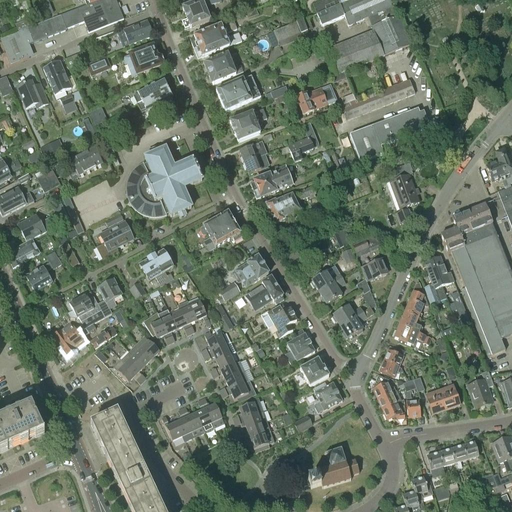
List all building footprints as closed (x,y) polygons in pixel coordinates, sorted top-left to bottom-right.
[(103,0),(86,7),(59,17),(65,32),(66,32),(66,31),(83,24),(88,35),(123,21),(115,0),(103,0)] [(210,22),(205,9),(221,3),(220,0),(206,0),(202,2),(182,10),(187,22),(182,24),(185,31),(190,29),(210,22)] [(316,16),(340,6),(336,0),(327,0),(312,7),(316,16)] [(354,0),(343,5),(340,6),(316,16),(321,28),(344,18),(348,28),(368,19),(371,28),(373,31),(383,55),(384,58),(411,47),(390,0),(354,0)] [(47,17),(54,15),(48,2),(42,5),(47,17)] [(480,6),(475,9),(479,16),(484,13),(480,6)] [(221,15),(221,17),(223,21),(242,13),(239,7),(221,15)] [(298,9),(291,12),(294,19),(301,16),(298,9)] [(258,16),(255,10),(246,14),(248,20),(258,16)] [(38,26),(45,23),(42,15),(34,17),(38,26)] [(59,17),(45,23),(38,26),(27,30),(33,45),(65,32),(59,17)] [(31,27),(28,21),(15,26),(18,33),(31,27)] [(129,47),(153,38),(147,22),(123,32),(117,34),(121,44),(127,42),(129,47)] [(307,34),(302,22),(273,34),(278,46),(307,34)] [(194,51),(225,38),(224,36),(237,31),(233,23),(221,28),(221,27),(193,38),(194,39),(190,41),(194,51)] [(0,32),(2,36),(10,33),(6,26),(0,28),(0,32)] [(33,45),(27,30),(19,33),(25,48),(33,45)] [(383,55),(373,31),(324,50),(334,75),(383,55)] [(10,66),(29,59),(19,33),(0,40),(10,66)] [(278,46),(273,34),(266,37),(271,49),(278,46)] [(226,40),(225,38),(194,51),(197,60),(201,58),(202,60),(229,49),(229,48),(242,43),(238,35),(226,40)] [(441,39),(444,44),(450,40),(448,35),(441,39)] [(126,65),(132,79),(161,68),(163,64),(161,60),(158,58),(157,59),(153,48),(129,57),(123,60),(125,66),(126,65)] [(212,87),(243,74),(240,68),(233,71),(231,65),(234,63),(231,57),(228,58),(227,56),(204,66),(212,87)] [(74,57),(67,59),(72,71),(78,68),(74,57)] [(106,60),(87,68),(91,78),(110,70),(106,60)] [(51,67),(63,94),(71,90),(60,64),(51,67)] [(63,94),(51,67),(43,71),(54,97),(63,94)] [(343,74),(333,78),(330,79),(333,85),(346,80),(344,74),(343,74)] [(220,104),(256,88),(251,78),(242,81),(216,93),(220,104)] [(0,81),(0,92),(3,99),(13,95),(6,79),(0,81)] [(136,106),(167,90),(163,81),(137,94),(138,96),(133,98),(136,106)] [(414,96),(409,83),(409,82),(340,108),(346,123),(414,96)] [(26,111),(35,106),(37,110),(48,105),(40,86),(34,89),(31,83),(16,89),(26,111)] [(276,100),(287,96),(288,95),(283,83),(278,85),(281,90),(270,94),(273,101),(276,100)] [(315,92),(318,99),(309,102),(310,104),(307,105),(311,114),(313,113),(328,107),(327,106),(337,103),(330,87),(321,91),(321,90),(315,92)] [(256,88),(220,104),(225,114),(261,99),(256,88)] [(167,90),(136,106),(140,113),(145,111),(146,113),(163,104),(165,108),(173,104),(171,100),(172,100),(167,90)] [(311,114),(307,105),(310,104),(309,102),(318,99),(315,92),(306,96),(306,95),(295,100),(303,118),(311,114)] [(74,103),(70,95),(59,100),(62,108),(74,103)] [(289,102),(287,96),(276,100),(278,106),(289,102)] [(87,112),(92,126),(106,121),(101,108),(87,112)] [(229,124),(230,126),(238,145),(260,136),(257,128),(262,126),(260,123),(266,121),(263,111),(252,115),(229,124)] [(380,149),(426,131),(423,123),(427,122),(423,113),(419,115),(418,111),(349,137),(360,165),(383,156),(380,149)] [(86,118),(81,120),(86,130),(90,128),(86,118)] [(133,129),(143,124),(140,118),(130,123),(133,129)] [(288,148),(290,154),(294,165),(304,161),(302,156),(313,151),(312,151),(317,149),(318,146),(309,125),(302,128),(307,141),(288,148)] [(92,131),(87,133),(90,140),(95,138),(92,131)] [(270,136),(262,139),(264,145),(272,142),(270,136)] [(32,141),(20,148),(23,153),(35,147),(32,141)] [(244,165),(265,157),(266,156),(261,144),(256,146),(239,153),(244,165)] [(45,150),(50,160),(60,156),(55,145),(45,150)] [(290,154),(288,148),(279,152),(282,157),(290,154)] [(67,174),(98,157),(94,149),(71,162),(70,160),(62,165),(67,174)] [(186,217),(185,215),(184,213),(191,209),(182,190),(201,182),(193,162),(173,170),(165,151),(158,154),(156,150),(150,152),(152,157),(145,160),(147,164),(144,166),(143,165),(142,165),(139,167),(136,169),(134,170),(133,172),(131,174),(130,177),(128,179),(127,181),(127,184),(126,186),(126,188),(126,191),(126,194),(127,198),(128,201),(129,203),(130,206),(132,208),(133,210),(135,211),(137,213),(142,216),(145,218),(148,218),(151,219),(153,219),(158,219),(163,218),(166,216),(165,215),(168,214),(170,218),(177,215),(179,220),(186,217)] [(322,154),(326,165),(330,163),(326,152),(322,154)] [(511,174),(503,152),(495,155),(498,164),(504,179),(505,181),(507,187),(511,184),(511,174)] [(102,165),(98,157),(67,174),(72,182),(80,179),(79,178),(102,165)] [(269,167),(265,157),(244,165),(249,177),(267,170),(267,168),(269,167)] [(347,170),(343,159),(338,161),(342,172),(347,170)] [(33,164),(36,170),(43,166),(40,160),(33,164)] [(376,179),(381,177),(383,182),(396,177),(390,161),(372,169),(376,179)] [(0,174),(14,167),(12,163),(5,167),(2,162),(0,163),(0,174)] [(498,164),(485,169),(491,184),(501,180),(504,179),(498,164)] [(271,171),(273,176),(254,183),(254,184),(250,186),(253,193),(289,179),(288,177),(286,170),(284,166),(271,171)] [(14,167),(0,174),(0,185),(11,180),(9,175),(16,171),(14,167)] [(48,184),(56,179),(52,172),(44,177),(48,184)] [(48,184),(44,177),(36,181),(40,188),(48,184)] [(419,204),(409,177),(390,184),(401,214),(396,216),(400,226),(412,222),(407,209),(419,204)] [(60,187),(56,179),(48,184),(52,191),(60,187)] [(289,179),(253,193),(256,201),(260,199),(260,200),(292,187),(290,181),(289,179)] [(48,184),(40,188),(44,195),(52,191),(48,184)] [(312,188),(294,195),(297,203),(309,198),(310,201),(311,200),(315,198),(314,196),(316,196),(312,188)] [(0,209),(26,196),(23,189),(18,191),(17,190),(0,199),(0,209)] [(507,217),(511,215),(511,190),(511,189),(504,192),(503,191),(497,194),(505,214),(505,213),(507,217)] [(26,196),(0,209),(0,215),(2,219),(26,206),(25,205),(30,203),(26,196)] [(300,213),(292,196),(276,203),(275,202),(265,207),(275,228),(285,223),(284,221),(300,213)] [(59,214),(54,216),(59,224),(68,220),(61,206),(56,208),(59,214)] [(462,245),(494,232),(484,206),(451,219),(456,230),(462,245)] [(59,214),(56,208),(52,210),(53,212),(47,215),(49,219),(54,216),(59,214)] [(77,236),(84,234),(75,212),(68,215),(77,236)] [(214,236),(234,225),(228,214),(203,229),(201,230),(200,233),(202,237),(205,237),(207,236),(209,240),(203,244),(206,249),(212,245),(211,243),(216,240),(214,237),(214,236)] [(120,216),(114,219),(117,225),(123,222),(120,216)] [(21,234),(40,224),(36,217),(17,227),(21,234)] [(49,219),(40,224),(21,234),(26,244),(32,241),(45,234),(51,230),(52,225),(49,219)] [(117,225),(114,219),(104,223),(108,230),(117,225)] [(124,224),(111,230),(121,248),(133,242),(124,224)] [(212,245),(206,249),(209,254),(232,240),(234,244),(241,240),(239,236),(240,236),(239,235),(241,233),(239,228),(236,229),(234,225),(214,236),(214,237),(216,240),(211,243),(212,245)] [(9,230),(4,233),(7,239),(12,236),(9,230)] [(121,248),(111,230),(99,236),(103,245),(96,249),(102,261),(117,253),(116,250),(121,248)] [(462,245),(456,230),(440,236),(448,256),(451,255),(463,250),(462,245)] [(350,246),(344,232),(335,235),(341,250),(350,246)] [(511,336),(511,276),(494,232),(462,245),(463,250),(500,341),(511,336)] [(26,244),(20,248),(24,256),(22,257),(25,263),(39,255),(32,241),(26,244)] [(356,256),(357,255),(368,251),(369,253),(381,248),(378,243),(368,248),(366,243),(352,248),(356,256)] [(59,248),(71,270),(79,266),(67,244),(59,248)] [(24,256),(20,248),(15,251),(13,247),(5,252),(12,270),(21,267),(21,266),(25,263),(22,257),(24,256)] [(463,250),(451,255),(464,289),(460,291),(487,359),(491,358),(505,352),(500,341),(463,250)] [(343,260),(352,257),(349,251),(341,255),(343,260)] [(154,257),(150,259),(166,286),(169,284),(173,282),(170,277),(167,279),(164,275),(173,269),(163,252),(154,257)] [(49,264),(57,259),(54,253),(45,258),(49,264)] [(57,259),(49,264),(42,268),(42,269),(25,279),(34,294),(52,284),(45,274),(52,270),(53,272),(62,266),(57,259)] [(166,286),(150,259),(147,261),(147,262),(139,267),(149,284),(155,280),(160,289),(166,286)] [(246,266),(234,273),(235,273),(231,275),(238,286),(241,284),(245,290),(257,283),(268,275),(258,259),(246,266)] [(431,262),(441,289),(454,284),(450,274),(446,276),(440,259),(431,262)] [(387,275),(386,273),(381,261),(361,269),(367,283),(387,275)] [(441,289),(431,262),(423,266),(433,292),(438,305),(446,302),(441,289)] [(186,267),(190,274),(195,272),(191,265),(186,267)] [(29,267),(20,271),(23,277),(32,272),(29,267)] [(316,280),(311,283),(312,284),(311,285),(314,290),(315,289),(319,295),(341,281),(337,276),(332,279),(332,280),(330,281),(326,274),(323,276),(319,270),(312,274),(316,280)] [(249,306),(277,289),(271,279),(261,285),(262,287),(244,298),(249,306)] [(97,306),(101,312),(104,319),(112,315),(109,311),(116,307),(113,301),(122,297),(113,281),(97,290),(104,302),(97,306)] [(344,287),(341,281),(319,295),(322,300),(321,301),(324,306),(325,306),(326,306),(341,297),(337,291),(344,287)] [(363,297),(370,293),(365,281),(358,285),(359,286),(356,287),(358,292),(361,291),(363,296),(363,297)] [(418,320),(423,307),(426,309),(428,308),(418,281),(417,281),(419,287),(415,288),(413,294),(412,294),(404,315),(418,320)] [(139,284),(137,285),(128,291),(135,302),(146,296),(139,284)] [(218,295),(220,298),(216,301),(219,306),(217,307),(214,302),(208,306),(212,311),(213,310),(214,311),(220,306),(224,303),(224,304),(240,294),(234,285),(218,295)] [(283,298),(277,289),(249,306),(254,314),(272,303),(273,304),(283,298)] [(363,297),(363,296),(361,297),(364,303),(366,303),(366,301),(372,299),(370,293),(363,297)] [(472,330),(457,293),(450,296),(453,304),(448,307),(451,314),(456,311),(462,326),(456,328),(459,335),(472,330)] [(85,296),(78,301),(86,315),(88,319),(96,315),(101,312),(97,306),(93,298),(88,301),(85,296)] [(363,315),(340,329),(343,335),(342,336),(345,341),(347,340),(347,341),(356,335),(357,337),(362,333),(361,332),(362,332),(359,325),(366,320),(374,316),(370,310),(375,307),(372,299),(366,301),(366,303),(369,309),(363,315)] [(187,304),(196,323),(206,318),(198,300),(187,304)] [(86,315),(78,301),(69,305),(77,320),(78,319),(80,323),(88,319),(86,315)] [(196,323),(187,304),(187,303),(177,307),(180,313),(186,327),(196,323)] [(282,306),(279,308),(268,314),(267,313),(260,317),(268,330),(274,327),(277,333),(275,335),(278,340),(292,333),(289,327),(296,323),(290,311),(286,313),(282,306)] [(213,311),(219,321),(225,317),(220,307),(213,311)] [(363,315),(359,310),(352,314),(348,308),(333,317),(333,318),(332,319),(335,324),(336,323),(340,329),(363,315)] [(96,315),(88,319),(80,323),(82,326),(84,331),(92,326),(104,319),(101,312),(96,315)] [(176,332),(170,318),(167,312),(157,316),(157,317),(166,336),(168,340),(170,345),(175,343),(171,334),(176,332)] [(186,327),(180,313),(170,318),(176,332),(186,327)] [(404,315),(399,327),(420,336),(422,330),(415,327),(418,320),(404,315)] [(166,336),(157,317),(143,324),(152,339),(155,338),(156,341),(166,336)] [(228,322),(225,317),(219,321),(222,326),(228,322)] [(119,324),(124,333),(129,331),(124,321),(119,324)] [(84,331),(82,326),(75,331),(70,325),(60,333),(52,339),(60,349),(78,335),(84,331)] [(411,351),(415,342),(422,345),(425,338),(420,336),(399,327),(393,340),(399,342),(398,345),(411,351)] [(105,334),(92,342),(90,344),(95,351),(110,340),(117,336),(112,329),(105,334)] [(78,335),(60,349),(68,359),(75,353),(74,352),(85,344),(87,346),(90,344),(92,342),(84,331),(78,335)] [(302,332),(294,336),(296,341),(286,346),(290,353),(285,356),(291,367),(314,354),(302,332)] [(204,337),(209,348),(207,350),(206,351),(201,353),(203,358),(212,354),(211,354),(228,346),(223,335),(212,340),(210,334),(204,337)] [(144,338),(136,346),(151,362),(159,354),(144,338)] [(448,353),(443,340),(436,342),(433,343),(440,355),(448,353)] [(212,354),(203,358),(205,363),(210,361),(210,360),(214,358),(216,364),(230,357),(235,355),(231,345),(228,346),(211,354),(212,354)] [(254,354),(258,352),(255,345),(250,348),(254,354)] [(136,346),(128,354),(143,369),(151,362),(136,346)] [(261,350),(258,352),(254,354),(258,361),(265,357),(261,350)] [(388,353),(384,363),(398,369),(405,353),(396,350),(394,355),(388,353)] [(143,369),(128,354),(121,362),(136,377),(143,369)] [(234,367),(230,357),(216,364),(220,373),(234,367)] [(136,377),(121,362),(113,370),(128,385),(136,377)] [(309,389),(328,379),(323,369),(322,370),(317,362),(299,372),(309,389)] [(398,369),(384,363),(379,374),(393,380),(396,374),(400,375),(401,372),(400,370),(398,369)] [(234,367),(220,373),(225,383),(244,374),(239,365),(234,367)] [(454,373),(452,368),(445,370),(449,383),(457,380),(454,373)] [(492,405),(487,390),(493,388),(488,373),(481,375),(483,382),(467,388),(475,411),(492,405)] [(248,384),(244,374),(225,383),(229,393),(248,384)] [(377,402),(396,394),(393,389),(390,390),(387,384),(388,382),(378,377),(373,389),(374,390),(372,391),(377,402)] [(511,377),(511,378),(511,381),(511,382),(501,386),(509,410),(511,409),(511,377)] [(274,389),(281,385),(278,380),(271,383),(274,389)] [(417,394),(422,393),(424,392),(419,380),(413,382),(414,386),(416,390),(415,390),(417,394)] [(248,384),(229,393),(234,403),(239,400),(240,404),(255,397),(248,384)] [(313,391),(315,395),(314,395),(318,403),(314,405),(316,407),(314,408),(318,416),(342,404),(332,386),(326,389),(324,385),(313,391)] [(453,388),(439,393),(446,412),(460,407),(453,388)] [(275,393),(282,405),(289,401),(282,389),(275,393)] [(396,394),(377,402),(382,412),(397,405),(401,404),(396,393),(396,394)] [(446,412),(439,393),(425,398),(432,417),(446,412)] [(243,421),(263,413),(258,400),(250,403),(251,406),(239,410),(243,421)] [(408,420),(420,419),(418,403),(406,405),(408,420)] [(401,416),(397,405),(382,412),(387,422),(395,418),(397,421),(404,421),(404,415),(401,416)] [(205,411),(214,430),(216,433),(225,429),(221,421),(221,420),(215,406),(205,411)] [(285,414),(283,408),(277,410),(280,417),(285,414)] [(0,423),(0,437),(6,450),(42,434),(31,410),(0,423)] [(185,410),(181,411),(195,440),(204,435),(195,416),(190,418),(189,416),(187,415),(185,410)] [(178,424),(175,425),(182,439),(184,444),(195,440),(181,411),(177,413),(180,418),(176,420),(178,424)] [(205,411),(195,416),(204,435),(214,430),(205,411)] [(162,511),(157,499),(117,414),(118,414),(117,413),(90,426),(130,511),(162,511)] [(243,421),(239,422),(234,424),(235,428),(240,426),(241,427),(245,426),(246,431),(267,424),(263,413),(243,421)] [(294,426),(298,435),(312,427),(307,419),(294,426)] [(267,424),(246,431),(248,436),(244,437),(245,439),(240,440),(241,445),(271,434),(267,424)] [(182,439),(175,425),(165,429),(172,444),(182,439)] [(271,434),(241,445),(243,449),(247,447),(248,448),(252,446),(255,455),(269,450),(268,447),(274,445),(271,434)] [(511,447),(509,439),(500,443),(511,473),(511,472),(511,447)] [(511,473),(500,443),(490,446),(498,466),(503,465),(504,469),(506,475),(511,473)] [(462,448),(466,462),(478,458),(474,444),(462,448)] [(466,462),(462,448),(450,451),(454,465),(456,472),(462,470),(460,464),(466,462)] [(355,462),(345,465),(341,451),(327,455),(325,454),(324,456),(326,457),(330,469),(317,473),(318,477),(308,480),(311,490),(321,487),(322,490),(350,482),(349,478),(359,475),(355,462)] [(454,465),(450,451),(438,455),(442,469),(454,465)] [(442,469),(438,455),(426,458),(430,473),(442,469)] [(510,483),(508,478),(500,481),(498,475),(492,478),(497,489),(510,483)] [(486,484),(482,485),(493,490),(497,489),(492,478),(492,477),(484,479),(486,484)] [(425,486),(423,480),(422,480),(420,478),(417,479),(417,481),(411,483),(414,494),(419,508),(419,511),(423,511),(425,511),(422,503),(423,503),(422,499),(432,496),(429,485),(425,486)] [(484,479),(472,483),(474,488),(482,485),(486,484),(484,479)] [(414,494),(402,497),(405,508),(406,511),(412,511),(412,510),(419,508),(414,494)] [(503,505),(509,502),(506,496),(500,498),(503,505)] [(509,502),(503,505),(506,511),(511,509),(509,502)]
